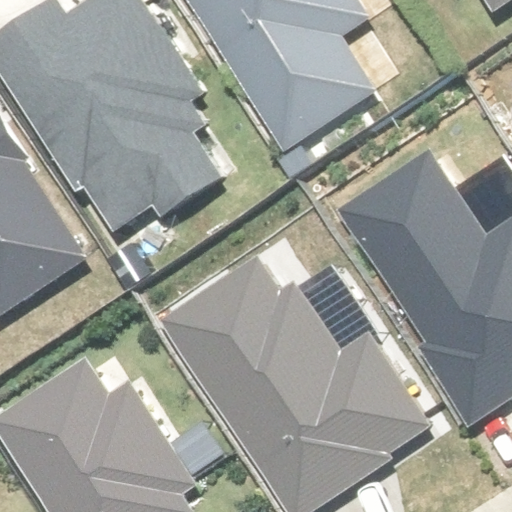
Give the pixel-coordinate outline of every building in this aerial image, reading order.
[(230,116),(151,0),(127,0),(87,27),(75,10),(13,52),(146,247),(237,185),(203,135),(230,116)] [(203,0),(305,157),(390,101),(355,47),(383,29),(364,0),(203,0)] [(511,0),(498,0),(511,21),(511,0)] [(105,267),(0,112),(0,308),(13,328),(105,267)] [(511,243),(499,251),(448,164),(356,219),(479,425),(511,404),(511,243)] [(340,511),(446,441),(311,240),(198,316),(329,511),(340,511)] [(123,409),(99,371),(7,430),(59,511),(218,511),(143,395),(123,409)]
